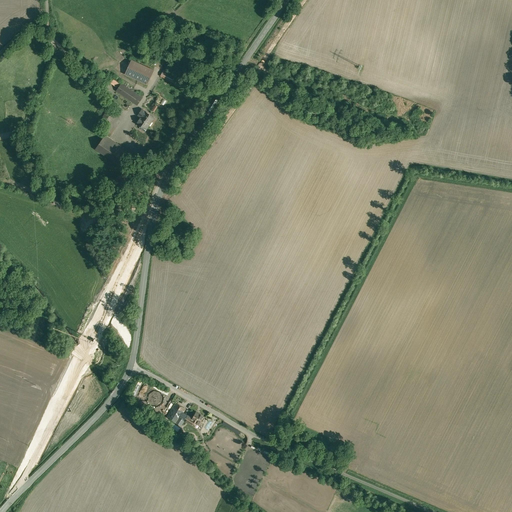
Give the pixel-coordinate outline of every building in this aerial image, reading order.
[(147,84),(153,69),(129,59),(123,74),(147,84)] [(159,77),(172,82),(175,75),(162,70),(159,77)] [(142,98),(121,84),(117,91),(137,105),(142,98)] [(114,110),(110,107),(101,119),(105,122),(114,110)] [(145,112),(142,110),(138,115),(141,117),(137,123),(141,126),(140,127),(140,129),(144,132),(145,131),(147,129),(147,128),(151,122),(154,118),(145,111),(145,112)] [(128,155),(104,138),(96,149),(121,166),(128,155)] [(185,409),(176,403),(167,417),(176,422),(177,420),(182,423),(185,420),(187,416),(182,413),(185,409)] [(205,418),(196,412),(192,419),(192,420),(196,422),(200,425),(205,418)] [(162,416),(159,420),(177,431),(180,427),(162,416)] [(192,419),(187,416),(185,420),(194,425),(196,422),(192,420),(192,419)]
